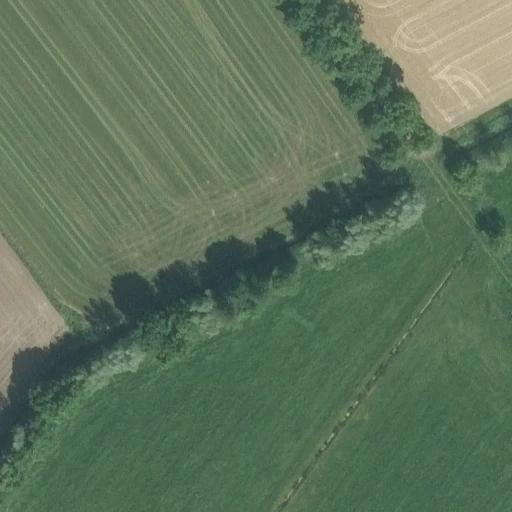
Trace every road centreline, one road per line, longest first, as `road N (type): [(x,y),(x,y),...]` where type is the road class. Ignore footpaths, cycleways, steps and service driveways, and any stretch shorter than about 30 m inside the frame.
road 1 (track): [(325,0),(438,159)]
road 2 (track): [(438,159),(511,265)]
